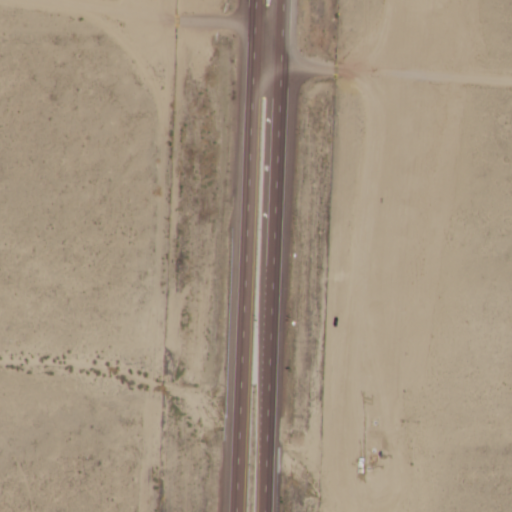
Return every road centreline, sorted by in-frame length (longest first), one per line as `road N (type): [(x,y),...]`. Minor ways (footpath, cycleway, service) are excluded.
road 1 (trunk): [(262,0),(243,511)]
road 2 (trunk): [(272,511),(290,0)]
road 3 (track): [(36,0),(261,30)]
road 4 (track): [(288,74),(511,83)]
